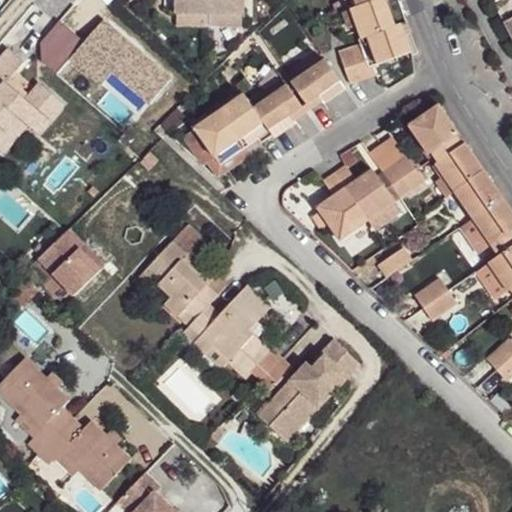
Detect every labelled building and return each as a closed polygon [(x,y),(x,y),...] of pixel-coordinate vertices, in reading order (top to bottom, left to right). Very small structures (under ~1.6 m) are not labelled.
[(178,0),(178,16),(245,16),(246,0),(178,0)] [(397,16),(379,0),(350,0),(364,40),(340,50),(350,82),(378,72),(374,64),(412,48),(404,22),(397,16)] [(379,0),(397,16),(404,22),(407,20),(399,0),(379,0)] [(511,0),(508,0),(511,6),(511,19),(499,26),(510,47),(511,45),(511,0)] [(38,136),(65,105),(41,84),(26,100),(9,85),(26,65),(12,53),(0,65),(0,142),(19,120),(29,128),(38,136)] [(325,57),(293,80),(310,107),(343,84),(325,57)] [(243,94),(195,130),(219,162),(254,136),(262,142),(305,110),(287,85),(253,107),(243,94)] [(440,104),(412,126),(429,155),(460,134),(440,104)] [(19,120),(0,142),(0,150),(6,155),(29,128),(19,120)] [(511,209),(467,145),(437,165),(493,247),(511,233),(511,209)] [(408,155),(382,172),(400,197),(425,180),(408,155)] [(348,164),(323,179),(335,195),(319,207),(340,238),(394,200),(373,168),(357,179),(348,164)] [(193,209),(185,220),(207,235),(215,224),(193,209)] [(179,226),(136,274),(165,297),(159,306),(183,327),(202,306),(211,294),(200,285),(174,260),(182,253),(193,238),(179,226)] [(74,296),(105,266),(67,228),(36,259),(74,296)] [(395,237),(370,252),(387,278),(414,260),(395,237)] [(511,248),(491,263),(508,287),(511,283),(511,248)] [(182,253),(174,260),(200,285),(207,276),(182,253)] [(165,297),(136,274),(131,281),(159,306),(165,297)] [(443,278),(417,296),(434,320),(459,302),(443,278)] [(214,316),(207,309),(183,337),(203,355),(212,344),(229,359),(225,363),(244,379),(251,372),(264,384),(285,360),(271,347),(268,350),(245,330),(265,307),(240,288),(214,316)] [(178,333),(183,337),(207,309),(202,306),(183,327),(178,333)] [(511,340),(504,333),(483,354),(505,376),(511,369),(511,340)] [(212,344),(203,355),(218,368),(225,363),(229,359),(212,344)] [(346,374),(328,358),(309,376),(304,372),(272,403),(283,415),(278,420),(294,436),(339,388),(334,385),(346,374)] [(27,360),(0,386),(0,396),(21,416),(16,422),(34,439),(63,407),(69,401),(59,389),(48,380),(27,360)] [(285,360),(264,384),(271,388),(292,364),(285,360)] [(55,374),(48,380),(59,389),(65,383),(55,374)] [(350,377),(346,374),(334,385),(339,388),(350,377)] [(74,418),(63,407),(34,439),(29,445),(40,454),(74,418)] [(86,430),(74,418),(40,454),(50,466),(55,460),(75,478),(81,473),(100,491),(131,460),(117,446),(124,439),(114,430),(107,435),(94,422),(86,430)] [(134,511),(179,511),(157,491),(161,487),(146,473),(120,500),(134,511)]
